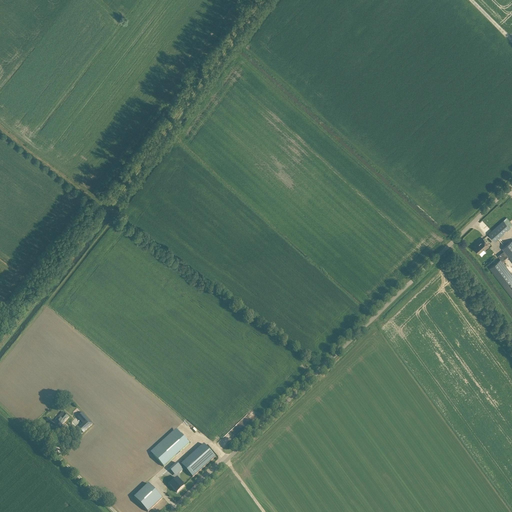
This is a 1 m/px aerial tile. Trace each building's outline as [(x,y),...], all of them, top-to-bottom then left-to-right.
[(495,241),(510,228),(503,220),(488,234),(495,241)] [(489,245),(483,238),(478,243),(479,243),(474,248),(479,253),(484,249),(489,245)] [(511,262),(511,240),(501,249),(503,251),(497,256),(500,260),(489,269),(511,298),(511,275),(501,262),(508,257),(511,262)] [(43,419),(49,425),(56,417),(51,411),(43,419)] [(62,425),(69,417),(62,412),(57,418),(49,427),(57,434),(63,426),(62,425)] [(82,413),(77,417),(86,427),(81,431),(83,433),(93,424),(82,413)] [(153,455),(164,467),(189,444),(179,432),(153,455)] [(204,445),(181,465),(193,477),(215,457),(206,447),(204,445)] [(176,464),(169,470),(173,475),(177,471),(179,473),(183,470),(176,464)] [(177,478),(170,485),(177,493),(188,485),(184,486),(178,480),(177,478)] [(134,494),(148,509),(163,495),(149,481),(134,494)]
